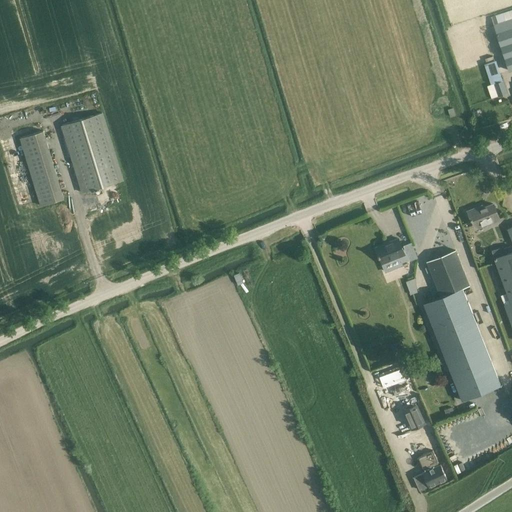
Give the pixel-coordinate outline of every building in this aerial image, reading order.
[(511,18),(493,25),(496,33),(509,71),(511,69),(511,18)] [(492,99),(507,93),(495,60),(484,64),(492,84),(487,86),(492,99)] [(61,125),(82,193),(124,180),(103,112),(61,125)] [(19,138),(40,206),(64,198),(43,131),(19,138)] [(468,211),(475,229),(499,219),(493,204),(479,210),(477,207),(468,211)] [(491,251),(493,258),(509,299),(503,301),(504,304),(504,305),(511,327),(511,226),(507,229),(511,241),(511,247),(511,246),(504,248),(503,246),(491,251)] [(398,239),(391,242),(391,244),(376,250),(378,255),(377,256),(378,258),(379,257),(382,265),(404,256),(398,239)] [(410,261),(418,258),(412,243),(403,246),(410,261)] [(469,287),(459,261),(456,252),(427,263),(441,297),(424,304),(462,401),(500,386),(463,289),(469,287)] [(232,274),(237,286),(249,281),(244,269),(232,274)] [(409,294),(417,291),(413,278),(405,280),(409,294)] [(400,338),(404,335),(400,327),(395,330),(400,338)] [(396,330),(385,334),(389,344),(399,340),(396,330)] [(412,429),(425,424),(416,403),(403,409),(412,429)] [(455,415),(452,407),(444,410),(447,418),(455,415)] [(429,487),(447,479),(440,465),(438,465),(437,461),(433,450),(418,457),(424,472),(422,473),(429,487)]
